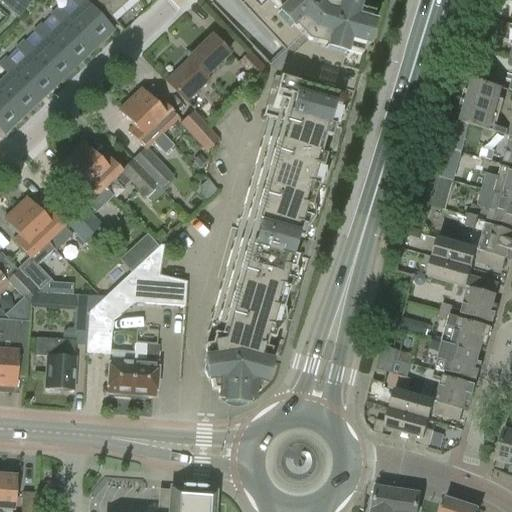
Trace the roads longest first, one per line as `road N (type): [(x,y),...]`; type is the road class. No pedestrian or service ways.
road 1 (secondary): [(339,311),(436,0)]
road 2 (residential): [(6,165),(177,0)]
road 3 (tertiary): [(174,447),(0,429)]
